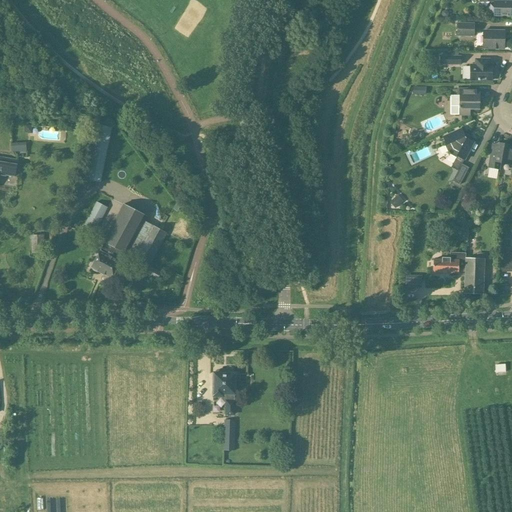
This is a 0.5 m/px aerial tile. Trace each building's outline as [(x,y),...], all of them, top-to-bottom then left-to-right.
[(511,1),(506,2),(505,0),(479,0),(480,2),(487,2),(494,2),(494,16),(511,15),(511,1)] [(458,21),(458,35),(473,36),(474,22),(458,21)] [(504,49),(505,31),(483,31),(483,48),(504,49)] [(440,63),(460,63),(460,54),(440,54),(440,63)] [(492,80),(492,77),(494,76),(494,70),(492,69),(492,65),(489,65),(489,60),(476,60),(476,65),(470,65),(470,66),(470,79),(470,80),(492,80)] [(425,94),(425,86),(413,86),(412,94),(425,94)] [(457,95),(460,95),(459,115),(470,115),(470,109),(480,109),(480,95),(473,95),(472,94),(472,88),(457,88),(457,95)] [(95,127),(85,177),(99,180),(109,130),(95,127)] [(465,160),(474,142),(466,138),(465,137),(461,129),(443,137),(447,144),(445,145),(448,152),(447,152),(450,155),(450,154),(457,158),(458,156),(465,160)] [(26,142),(10,143),(11,152),(26,150),(26,142)] [(511,145),(499,143),(498,149),(492,148),(489,167),(499,169),(501,162),(511,164),(511,145)] [(1,174),(15,176),(18,160),(0,157),(0,173),(1,173),(1,174)] [(460,185),(469,168),(462,164),(453,181),(460,185)] [(394,207),(402,202),(398,195),(390,200),(394,207)] [(97,201),(85,224),(95,229),(107,207),(97,201)] [(107,244),(108,245),(125,254),(127,255),(127,254),(136,258),(135,259),(150,267),(168,233),(154,225),(153,226),(145,221),(148,216),(124,204),(103,242),(107,244)] [(45,253),(44,235),(33,235),(34,253),(45,253)] [(99,271),(103,273),(106,266),(105,266),(107,262),(105,261),(109,254),(112,256),(114,251),(107,247),(108,245),(107,244),(102,252),(101,251),(92,268),(93,268),(93,270),(97,272),(99,271)] [(125,254),(108,245),(107,247),(114,251),(112,256),(109,254),(105,261),(107,262),(105,266),(106,266),(103,273),(105,274),(103,278),(104,280),(108,282),(110,281),(112,278),(117,270),(118,270),(121,265),(120,264),(121,262),(125,254)] [(459,271),(466,272),(466,261),(466,258),(466,253),(450,252),(450,258),(442,257),(442,260),(434,259),(433,272),(449,273),(449,276),(458,277),(458,271),(459,271)] [(511,253),(502,254),(502,268),(511,268),(511,253)] [(466,258),(466,261),(466,272),(465,293),(483,294),(485,259),(466,258)] [(158,280),(162,272),(151,266),(147,274),(158,280)] [(422,276),(405,275),(405,287),(421,288),(422,276)] [(241,374),(225,374),(225,373),(223,371),(221,370),(219,370),(217,371),(216,373),(215,373),(214,395),(223,395),(223,393),(227,393),(226,414),(234,414),(235,383),(240,383),(241,374)] [(223,450),(235,451),(236,420),(224,420),(223,450)]
